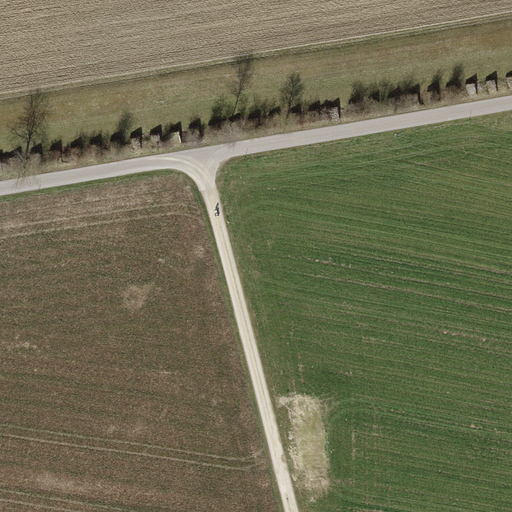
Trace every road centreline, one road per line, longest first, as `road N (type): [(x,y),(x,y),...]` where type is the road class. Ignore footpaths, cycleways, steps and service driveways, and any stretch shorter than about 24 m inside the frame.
road 1 (track): [(0,187),(511,103)]
road 2 (track): [(289,511),(198,153)]
